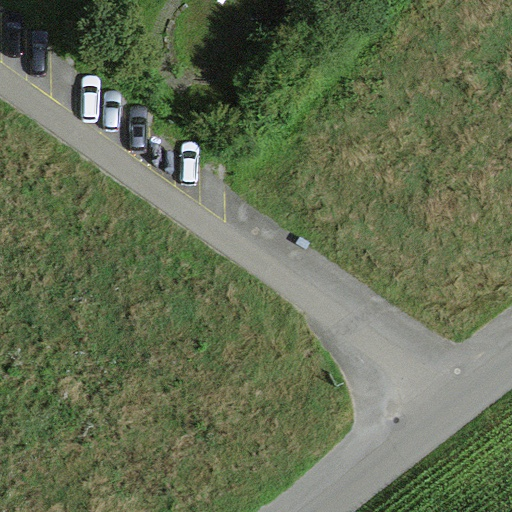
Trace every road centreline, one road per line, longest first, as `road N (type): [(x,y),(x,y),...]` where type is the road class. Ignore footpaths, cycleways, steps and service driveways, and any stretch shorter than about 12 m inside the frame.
road 1 (motorway): [(0,450),(511,102)]
road 2 (motorway): [(492,0),(0,332)]
road 3 (unclassified): [(511,367),(321,511)]
